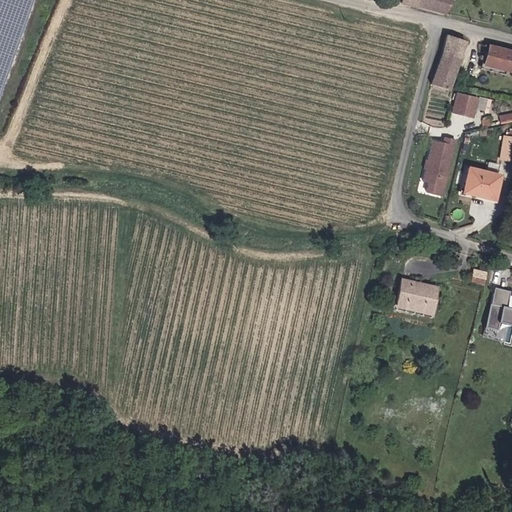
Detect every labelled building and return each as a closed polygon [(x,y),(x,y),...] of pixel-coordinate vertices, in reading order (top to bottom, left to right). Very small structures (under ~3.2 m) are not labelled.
[(0,0),(0,104),(2,105),(3,100),(38,0),(0,0)] [(401,0),(401,2),(415,6),(416,2),(448,11),(452,0),(401,0)] [(429,83),(448,89),(464,40),(445,34),(429,83)] [(511,48),(487,42),(482,62),(511,69),(511,48)] [(472,117),(478,97),(456,90),(450,111),(472,117)] [(477,108),(486,109),(487,97),(478,96),(477,108)] [(511,112),(498,114),(499,121),(511,119),(511,112)] [(440,195),(454,139),(444,137),(442,142),(432,139),(422,180),(427,181),(425,191),(440,195)] [(499,175),(470,167),(464,192),(494,199),(499,175)] [(481,283),(484,270),(472,268),(469,281),(481,283)] [(392,304),(429,311),(435,286),(397,278),(392,304)] [(511,291),(499,289),(486,337),(509,343),(511,330),(511,291)]
